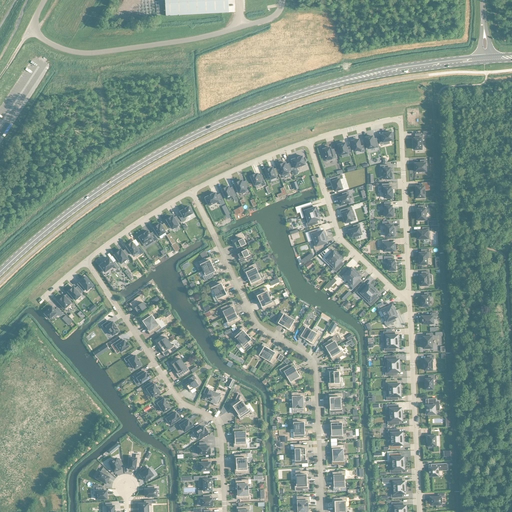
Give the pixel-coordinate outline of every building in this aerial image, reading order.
[(166,0),(168,18),(230,15),(229,0),(166,0)] [(386,136),(386,137),(383,137),(383,138),(380,139),(382,146),(385,145),(385,144),(395,142),(394,139),(395,139),(394,135),(393,136),(393,135),(386,136)] [(415,144),(416,147),(415,148),(415,151),(416,151),(416,152),(424,151),(423,141),(424,141),(424,136),(417,136),(417,140),(416,141),(416,144),(415,144)] [(376,149),(376,150),(380,150),(379,143),(375,144),(374,139),(373,138),(370,139),(370,140),(368,140),(370,151),(376,149)] [(365,148),(362,148),(361,142),(358,142),(358,141),(354,142),(355,143),(354,143),(356,153),(363,152),(363,155),(367,154),(365,148)] [(348,150),(347,145),(344,146),(344,145),(341,146),(341,147),(340,147),(343,157),(349,155),(349,156),(353,155),(351,149),(348,150)] [(326,151),(325,152),(329,164),(335,162),(335,161),(338,160),(336,154),(333,155),(332,150),(329,150),(329,149),(325,150),(326,151)] [(297,170),(307,167),(304,158),(294,162),(295,165),(292,166),(294,172),(297,171),(297,170)] [(416,173),(417,173),(417,174),(428,173),(427,166),(428,166),(428,162),(422,162),(422,166),(416,166),(417,169),(416,169),(416,173)] [(287,165),(285,166),(284,165),(280,167),(284,177),(291,175),(291,174),(294,172),(291,166),(288,167),(287,165)] [(386,181),(393,181),(393,173),(392,173),(392,170),(389,170),(389,167),(382,167),(382,171),(385,171),(386,181)] [(280,176),(278,170),(275,172),(274,170),(272,171),(272,170),(267,172),(269,175),(268,176),(269,179),(270,179),(271,182),(278,179),(277,177),(280,176)] [(267,187),(263,176),(260,178),(259,176),(257,177),(253,178),(253,179),(252,180),(254,184),(255,183),(257,187),(262,185),(263,189),(267,187)] [(338,182),(334,183),(335,186),(335,187),(337,193),(344,191),(341,182),(345,181),(343,177),(337,179),(338,182)] [(248,192),(247,190),(250,189),(248,183),(245,184),(244,183),(241,184),(241,183),(237,185),(241,195),(248,192)] [(419,200),(419,201),(422,201),(422,200),(426,200),(426,189),(431,189),(431,185),(423,185),(423,188),(418,189),(418,191),(417,191),(417,195),(418,195),(418,200),(419,200)] [(384,189),(383,190),(383,195),(386,194),(386,200),(394,200),(394,199),(395,199),(395,195),(394,195),(394,192),(393,192),(393,189),(391,189),(391,186),(384,186),(384,189)] [(224,191),(228,201),(234,199),(235,201),(239,200),(234,189),(231,191),(230,189),(228,190),(224,191)] [(351,197),(350,194),(344,196),(345,199),(340,200),(341,203),(340,203),(341,207),(342,207),(352,204),(350,198),(351,197)] [(218,198),(217,195),(207,200),(208,201),(207,201),(208,204),(209,204),(211,208),(221,203),(223,207),(226,206),(222,196),(218,198)] [(396,218),(396,214),(395,214),(394,211),(394,208),(392,208),(392,205),(386,205),(386,208),(387,208),(387,219),(395,218),(396,218)] [(227,207),(223,209),(228,218),(232,216),(227,207)] [(306,220),(320,215),(319,212),(318,212),(317,210),(312,211),(311,208),(303,211),(306,220)] [(423,222),(423,223),(426,223),(426,222),(427,222),(427,211),(426,211),(426,208),(420,208),(420,211),(419,211),(419,214),(419,222),(423,222)] [(187,223),(186,220),(194,215),(193,213),(194,212),(192,209),(191,210),(191,209),(182,214),(184,217),(181,219),(184,224),(187,223)] [(243,209),(235,213),(238,217),(246,213),(243,209)] [(347,214),(344,215),(345,218),(347,225),(348,225),(348,226),(351,225),(351,224),(354,223),(351,213),(354,212),(353,209),(346,211),(347,214)] [(306,220),(309,229),(316,226),(315,223),(321,221),(320,219),(322,219),(320,215),(306,220)] [(174,219),(172,220),(168,222),(170,225),(169,226),(171,229),(172,229),(174,231),(180,228),(179,226),(181,224),(178,219),(175,220),(174,219)] [(391,227),(391,224),(384,224),(384,228),(387,228),(388,239),(396,238),(397,238),(397,234),(396,234),(395,231),(395,227),(391,227)] [(167,234),(170,232),(166,226),(163,228),(162,226),(160,228),(160,227),(155,230),(161,238),(167,234)] [(353,239),(353,240),(363,236),(361,230),(362,229),(361,226),(355,228),(356,231),(351,233),(352,235),(351,236),(352,239),(353,239)] [(424,233),(420,233),(420,236),(419,236),(419,240),(420,240),(420,241),(430,241),(430,233),(431,233),(430,230),(424,230),(424,233)] [(318,232),(311,234),(314,243),(316,242),(328,238),(327,235),(326,235),(325,233),(319,235),(318,232)] [(155,235),(152,236),(150,233),(141,239),(141,240),(140,241),(142,244),(143,243),(145,246),(154,240),(156,243),(159,241),(155,235)] [(246,241),(243,234),(237,237),(238,240),(233,243),(236,248),(237,248),(239,251),(248,246),(245,241),(246,241)] [(318,248),(316,249),(317,252),(324,250),(323,247),(329,245),(328,242),(329,242),(328,238),(316,242),(318,248)] [(384,246),(385,246),(385,253),(396,253),(396,252),(397,252),(397,248),(396,248),(396,245),(390,245),(390,242),(384,242),(384,246)] [(134,257),(140,253),(142,257),(145,255),(140,247),(138,249),(134,245),(132,246),(132,245),(128,248),(134,257)] [(421,259),(421,267),(429,266),(429,260),(431,260),(430,251),(423,252),(423,255),(421,255),(421,259)] [(116,256),(123,265),(129,261),(128,259),(130,257),(127,252),(124,254),(123,252),(121,254),(120,254),(116,256)] [(248,252),(239,256),(241,259),(239,260),(242,266),(247,263),(248,264),(254,261),(252,256),(251,257),(248,252)] [(320,257),(331,267),(341,256),(338,254),(337,255),(335,253),(331,257),(327,253),(320,257)] [(341,256),(331,267),(337,274),(343,268),(340,266),(344,262),(343,260),(344,259),(341,256)] [(396,265),(396,262),(396,258),(386,259),(386,265),(390,265),(391,273),(393,273),(393,274),(397,273),(397,272),(397,265),(396,265)] [(203,267),(205,272),(214,268),(213,265),(215,264),(212,259),(207,261),(206,260),(200,263),(202,268),(203,267)] [(115,265),(111,260),(102,268),(101,269),(103,272),(104,271),(107,274),(116,267),(119,271),(122,269),(117,263),(115,265)] [(249,277),(251,280),(260,276),(258,271),(259,270),(257,266),(250,269),(251,270),(245,272),(248,278),(249,277)] [(205,272),(204,272),(206,277),(204,278),(207,283),(215,279),(215,278),(220,275),(217,270),(216,271),(214,268),(205,272)] [(347,272),(341,278),(344,280),(345,279),(349,283),(358,273),(356,271),(355,272),(353,270),(349,274),(347,272)] [(358,273),(349,283),(353,287),(352,288),(355,291),(360,285),(358,283),(362,279),(360,277),(361,276),(358,273)] [(423,280),(422,281),(422,288),(426,287),(426,289),(429,288),(429,287),(430,287),(430,277),(431,277),(431,274),(423,274),(424,277),(422,277),(423,280)] [(260,276),(251,280),(252,283),(251,283),(253,289),(259,286),(259,287),(265,284),(263,280),(262,280),(260,276)] [(88,292),(89,292),(94,287),(87,279),(84,282),(84,283),(82,285),(83,286),(81,288),(85,294),(88,292)] [(214,291),(217,296),(226,291),(224,288),(226,288),(223,282),(218,285),(217,284),(211,287),(213,291),(214,291)] [(359,294),(366,301),(376,290),(373,288),(372,289),(371,287),(367,291),(364,289),(359,294)] [(73,291),(70,294),(77,302),(83,297),(82,296),(84,294),(79,289),(77,291),(76,290),(74,291),(73,291)] [(261,301),(262,303),(271,299),(269,294),(270,294),(268,289),(261,292),(262,293),(256,296),(259,301),(261,301)] [(376,290),(366,301),(373,308),(378,302),(376,300),(380,295),(378,294),(379,293),(376,290)] [(226,291),(217,296),(219,300),(218,301),(220,305),(226,302),(226,301),(231,299),(229,293),(227,294),(226,291)] [(424,301),(423,301),(423,304),(422,304),(422,308),(423,308),(423,309),(424,309),(424,310),(428,309),(428,308),(431,308),(431,298),(433,298),(432,295),(426,295),(426,298),(423,298),(424,301)] [(68,312),(74,307),(71,304),(73,302),(68,296),(66,299),(66,298),(64,300),(63,300),(60,303),(68,312)] [(131,306),(136,313),(138,312),(140,315),(148,310),(145,305),(146,304),(142,298),(136,302),(131,306)] [(271,299),(262,303),(263,306),(262,307),(265,313),(270,310),(270,311),(278,307),(276,303),(273,304),(271,299)] [(226,314),(228,319),(237,315),(236,312),(237,311),(234,305),(229,308),(229,307),(222,310),(225,315),(226,314)] [(384,313),(386,318),(397,313),(396,309),(395,310),(394,308),(388,310),(387,307),(380,310),(381,313),(384,313)] [(51,321),(58,314),(62,319),(65,316),(59,310),(57,312),(54,309),(46,316),(47,316),(46,317),(49,320),(49,319),(51,321)] [(147,325),(148,328),(157,322),(154,318),(155,318),(152,313),(146,317),(147,318),(142,321),(145,326),(147,325)] [(283,326),(286,328),(291,319),(286,317),(287,316),(283,313),(279,319),(280,320),(277,325),(282,328),(283,326)] [(397,313),(386,318),(388,323),(386,324),(388,327),(395,324),(393,321),(399,319),(398,317),(399,316),(397,313)] [(237,315),(228,319),(230,324),(228,325),(230,329),(238,326),(237,325),(243,322),(240,317),(238,317),(237,315)] [(424,326),(435,326),(435,319),(438,319),(438,315),(432,315),(432,318),(424,319),(424,322),(423,322),(423,326),(424,325),(424,326)] [(291,319),(286,328),(288,330),(288,331),(293,334),(296,329),(297,330),(300,324),(296,321),(295,322),(291,319)] [(157,322),(148,328),(150,331),(148,332),(152,337),(157,333),(157,334),(163,330),(160,326),(159,327),(157,322)] [(114,338),(117,336),(117,337),(120,335),(120,334),(121,333),(115,324),(111,327),(109,324),(104,327),(106,330),(108,329),(114,338)] [(306,340),(308,341),(313,333),(309,330),(309,329),(305,326),(302,332),(302,333),(299,338),(305,341),(306,340)] [(238,340),(241,344),(249,337),(247,335),(248,333),(244,329),(239,333),(239,332),(234,337),(237,341),(238,340)] [(313,333),(308,341),(311,343),(310,344),(315,348),(318,342),(319,343),(323,336),(319,333),(318,335),(313,333)] [(386,344),(401,343),(401,340),(399,340),(399,337),(393,337),(393,334),(388,334),(386,335),(386,344)] [(161,347),(163,350),(171,344),(168,340),(169,339),(166,335),(160,339),(161,340),(156,343),(159,348),(161,347)] [(428,336),(428,339),(425,339),(425,342),(425,346),(424,346),(424,350),(425,350),(434,350),(433,339),(434,339),(434,336),(428,336)] [(249,337),(241,344),(242,344),(237,348),(244,355),(253,347),(252,347),(256,343),(252,338),(251,339),(249,337)] [(329,351),(331,354),(339,349),(337,344),(338,344),(335,339),(329,343),(330,344),(325,347),(328,352),(329,351)] [(126,342),(125,343),(123,341),(114,347),(116,349),(118,348),(123,354),(124,355),(127,353),(126,352),(131,349),(128,344),(128,345),(126,342)] [(386,344),(386,354),(394,353),(394,350),(400,350),(400,347),(401,347),(401,343),(386,344)] [(171,344),(163,350),(164,352),(163,353),(166,358),(171,355),(172,356),(179,351),(176,347),(174,348),(171,344)] [(262,358),(267,360),(272,352),(269,350),(270,349),(265,345),(262,351),(261,350),(256,358),(260,361),(262,358)] [(108,346),(95,355),(98,360),(111,351),(108,346)] [(339,349),(331,354),(332,356),(331,357),(334,363),(339,360),(340,360),(346,357),(343,352),(342,353),(339,349)] [(272,352),(267,360),(271,363),(270,364),(275,367),(278,360),(281,355),(275,352),(274,353),(272,352)] [(175,369),(177,371),(185,366),(183,361),(184,361),(181,357),(175,360),(175,361),(170,364),(174,370),(175,369)] [(143,367),(137,358),(133,360),(131,358),(126,361),(128,364),(131,362),(137,371),(139,369),(140,370),(143,368),(142,367),(143,367)] [(425,372),(426,372),(426,373),(434,372),(434,361),(436,361),(435,358),(429,358),(429,361),(426,361),(427,364),(426,364),(426,368),(425,368),(425,372)] [(387,359),(387,368),(402,368),(402,364),(401,364),(400,362),(394,362),(394,359),(387,359)] [(287,374),(289,379),(298,373),(296,371),(298,370),(295,365),(290,368),(289,367),(281,372),(284,376),(287,374)] [(185,366),(177,371),(179,374),(177,375),(181,380),(186,377),(192,374),(189,369),(188,370),(185,366)] [(402,368),(387,368),(387,369),(390,368),(390,374),(387,374),(388,378),(395,378),(395,374),(401,374),(401,372),(402,371),(402,368)] [(331,377),(331,380),(341,379),(341,374),(342,374),(342,369),(335,369),(335,370),(329,370),(329,377),(331,377)] [(144,373),(139,376),(141,379),(139,380),(143,386),(152,380),(149,376),(149,377),(147,374),(146,375),(144,373)] [(298,373),(289,379),(292,383),(291,384),(294,388),(300,384),(299,384),(304,381),(301,375),(300,376),(298,373)] [(196,377),(189,382),(190,383),(185,386),(188,391),(190,390),(192,393),(200,387),(197,383),(199,382),(196,377)] [(427,384),(427,392),(428,391),(428,392),(432,392),(432,391),(435,391),(435,382),(436,382),(436,378),(430,378),(430,381),(427,381),(427,384)] [(341,379),(331,380),(331,383),(330,383),(330,389),(336,389),(336,390),(343,389),(343,384),(342,384),(341,379)] [(388,383),(388,393),(403,392),(403,388),(402,388),(402,386),(396,386),(395,383),(392,383),(388,383)] [(152,385),(145,390),(147,393),(149,391),(154,399),(157,397),(158,398),(161,396),(160,395),(162,395),(156,386),(154,388),(152,385)] [(210,402),(213,404),(217,395),(212,392),(213,391),(208,389),(205,396),(206,396),(203,401),(209,404),(210,402)] [(403,392),(388,393),(389,402),(396,402),(396,399),(402,398),(402,396),(403,396),(403,392)] [(295,400),(295,405),(305,404),(305,401),(306,401),(306,395),(300,395),(300,394),(293,395),(293,400),(295,400)] [(217,395),(213,404),(215,405),(215,407),(220,409),(223,404),(224,404),(227,398),(222,396),(222,397),(217,395)] [(332,403),(333,406),(343,405),(342,400),(343,400),(343,395),(336,395),(336,396),(330,396),(331,403),(332,403)] [(237,411),(238,413),(247,408),(244,403),(246,402),(243,398),(243,397),(240,396),(237,402),(238,402),(232,406),(235,412),(237,411)] [(169,413),(172,411),(171,411),(172,410),(166,401),(162,403),(160,401),(155,404),(157,407),(160,406),(165,414),(168,413),(169,413)] [(429,401),(430,408),(428,408),(428,413),(428,417),(431,417),(431,416),(437,416),(437,412),(441,412),(440,404),(438,404),(438,401),(429,401)] [(305,404),(295,405),(295,410),(294,410),(294,415),(301,415),(301,414),(307,414),(307,407),(305,407),(305,404)] [(343,405),(333,406),(333,409),(331,409),(331,415),(337,415),(337,416),(344,415),(344,410),(343,410),(343,405)] [(392,411),(392,417),(404,416),(404,413),(403,413),(403,410),(397,411),(397,407),(389,408),(389,411),(392,411)] [(247,408),(238,413),(240,416),(238,417),(242,422),(248,418),(249,418),(255,418),(255,414),(254,414),(251,411),(249,412),(247,408)] [(168,421),(172,427),(182,421),(179,417),(177,415),(176,416),(174,413),(169,417),(171,419),(168,421)] [(404,416),(392,417),(392,423),(390,423),(390,427),(397,426),(398,426),(397,423),(403,423),(403,420),(404,420),(404,416)] [(296,426),(296,431),(306,430),(306,427),(308,427),(307,421),(301,421),(301,420),(294,421),(295,426),(296,426)] [(182,428),(186,434),(195,428),(192,424),(191,425),(190,422),(188,423),(187,421),(181,425),(182,427),(182,428)] [(334,429),(334,432),(344,431),(344,426),(345,426),(344,421),(337,421),(337,422),(331,422),(332,429),(334,429)] [(201,427),(195,431),(197,434),(196,435),(200,441),(210,434),(207,430),(207,431),(205,429),(203,430),(201,427)] [(237,437),(237,440),(247,440),(247,435),(248,435),(248,429),(241,430),(241,431),(235,431),(235,437),(237,437)] [(306,430),(296,431),(296,436),(295,436),(295,441),(302,441),(302,440),(308,440),(308,433),(306,433),(306,430)] [(344,431),(334,432),(334,435),(332,435),(332,441),(338,441),(338,442),(345,441),(345,436),(344,436),(344,431)] [(393,439),(393,441),(405,441),(405,437),(404,437),(404,435),(398,435),(398,432),(390,432),(391,439),(393,439)] [(430,438),(430,441),(430,448),(431,448),(431,449),(434,449),(434,448),(436,448),(438,448),(437,438),(440,438),(440,434),(440,433),(433,434),(433,438),(430,438)] [(247,440),(237,440),(237,443),(235,443),(236,450),(242,449),(242,450),(249,450),(248,445),(247,445),(247,440)] [(393,441),(393,447),(391,447),(391,451),(399,451),(399,447),(405,447),(404,445),(406,445),(405,441),(393,441)] [(120,445),(110,453),(113,456),(122,448),(120,445)] [(208,445),(201,445),(202,449),(200,449),(200,457),(212,456),(212,451),(211,451),(211,448),(208,448),(208,445)] [(297,452),(297,457),(307,456),(307,453),(309,453),(309,447),(303,447),(303,446),(296,447),(296,452),(297,452)] [(335,455),(335,458),(345,457),(345,452),(346,452),(346,447),(339,447),(339,448),(333,448),(333,455),(335,455)] [(238,463),(238,466),(248,466),(248,461),(249,461),(249,456),(247,456),(242,456),(242,457),(236,457),(236,463),(238,463)] [(307,456),(297,457),(298,462),(296,462),(297,467),(304,467),(304,466),(310,466),(309,459),(307,459),(307,456)] [(394,466),(407,465),(406,461),(405,461),(405,459),(399,459),(399,456),(391,456),(392,460),(394,460),(394,466)] [(131,460),(130,471),(131,471),(134,471),(135,471),(137,471),(137,470),(137,469),(140,469),(142,457),(138,457),(138,460),(131,460)] [(345,457),(335,458),(335,461),(333,461),(334,467),(340,467),(340,468),(347,467),(346,462),(345,462),(345,457)] [(123,471),(122,468),(124,467),(122,461),(119,462),(118,461),(111,464),(113,468),(112,469),(114,472),(115,472),(116,474),(117,474),(117,473),(119,472),(119,473),(120,472),(123,471)] [(204,465),(201,465),(202,473),(213,472),(213,468),(212,468),(212,465),(210,465),(210,462),(204,462),(204,465)] [(394,466),(394,472),(392,472),(392,475),(400,475),(400,472),(406,471),(406,469),(407,469),(407,465),(394,466)] [(248,466),(238,466),(238,469),(237,469),(237,476),(243,475),(243,476),(251,476),(251,471),(249,471),(248,466)] [(449,466),(433,466),(433,470),(432,470),(431,470),(431,475),(431,479),(432,479),(432,478),(440,478),(440,472),(449,472),(449,466)] [(148,469),(142,473),(144,476),(143,477),(142,477),(143,479),(144,480),(146,482),(146,483),(146,482),(147,483),(155,477),(150,471),(148,469)] [(110,475),(104,471),(102,475),(102,474),(98,480),(108,486),(108,485),(109,483),(110,483),(110,482),(111,480),(109,478),(110,475)] [(298,478),(299,483),(309,482),(308,479),(310,479),(310,473),(304,473),(304,472),(297,473),(297,478),(298,478)] [(336,480),(336,484),(346,483),(346,478),(347,478),(347,473),(340,473),(340,474),(334,474),(334,481),(336,480)] [(213,493),(214,493),(213,481),(209,481),(208,478),(196,479),(196,482),(205,482),(205,493),(209,493),(209,494),(213,494),(213,493)] [(393,490),(408,490),(408,486),(406,486),(406,483),(400,484),(400,480),(385,481),(385,485),(393,484),(393,490)] [(239,489),(239,492),(250,492),(249,486),(250,486),(250,481),(243,482),(243,483),(237,483),(238,489),(239,489)] [(309,482),(299,483),(299,488),(296,488),(297,493),(305,493),(305,492),(311,492),(311,485),(309,485),(309,482)] [(346,483),(336,484),(336,487),(335,487),(335,493),(341,493),(341,494),(348,493),(348,488),(346,488),(346,483)] [(147,495),(147,497),(147,498),(147,499),(158,498),(158,491),(156,491),(156,488),(150,488),(150,492),(148,492),(147,492),(147,494),(147,495)] [(98,493),(98,494),(98,501),(109,501),(109,500),(109,499),(108,497),(109,497),(109,496),(108,496),(108,495),(108,493),(107,493),(106,493),(105,489),(98,490),(98,493)] [(393,490),(393,500),(401,499),(401,496),(407,496),(407,493),(408,493),(408,490),(393,490)] [(250,492),(239,492),(240,495),(238,495),(238,502),(244,501),(244,502),(251,502),(251,497),(250,497),(250,492)] [(433,507),(443,506),(443,499),(446,499),(446,496),(440,496),(440,499),(432,500),(432,502),(431,502),(432,506),(433,506),(433,507)] [(205,498),(205,501),(203,501),(203,508),(214,508),(214,503),(213,500),(212,501),(212,497),(205,498)] [(300,504),(300,509),(310,508),(310,505),(311,505),(311,499),(305,499),(305,498),(298,499),(298,504),(300,504)] [(337,506),(337,510),(348,509),(347,509),(347,504),(348,504),(348,499),(341,499),(341,500),(335,500),(336,507),(337,506)] [(154,502),(146,503),(146,506),(141,506),(141,511),(150,511),(150,506),(154,506),(154,502)]
